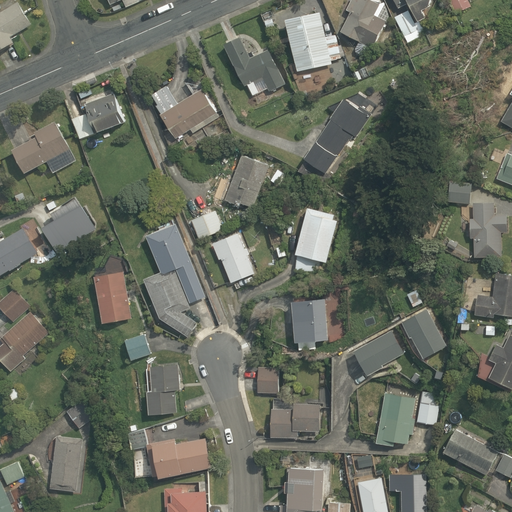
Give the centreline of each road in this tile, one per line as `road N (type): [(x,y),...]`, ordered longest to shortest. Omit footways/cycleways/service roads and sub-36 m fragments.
road 1 (residential): [(244,511),(242,445),(220,350)]
road 2 (tertiary): [(218,0),(90,54)]
